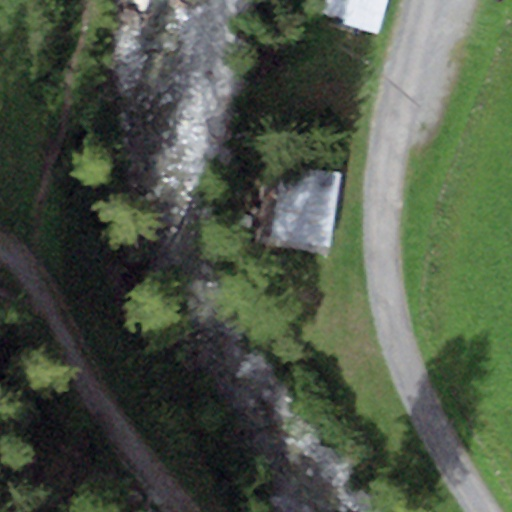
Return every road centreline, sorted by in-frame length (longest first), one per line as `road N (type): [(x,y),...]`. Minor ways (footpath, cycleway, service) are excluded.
road 1 (track): [(486,511),(448,460),(398,353),(383,278),(382,171),(425,0)]
road 2 (track): [(206,511),(26,272),(0,249)]
